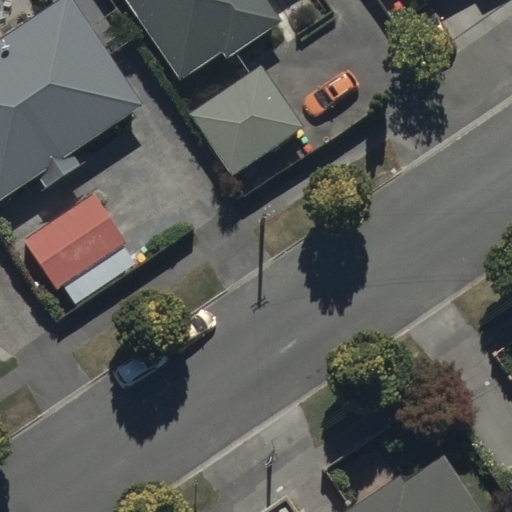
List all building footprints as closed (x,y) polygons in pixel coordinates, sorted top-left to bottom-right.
[(39,0),(0,26),(0,189),(142,95),(78,0),(39,0)] [(127,0),(156,42),(180,79),(278,14),(268,0),(127,0)] [(184,105),(227,170),(300,121),(257,56),(184,105)] [(19,233),(55,287),(127,239),(91,185),(19,233)] [(482,511),(437,443),(338,509),(340,511),(482,511)] [(252,511),(295,511),(282,492),(252,511)]
